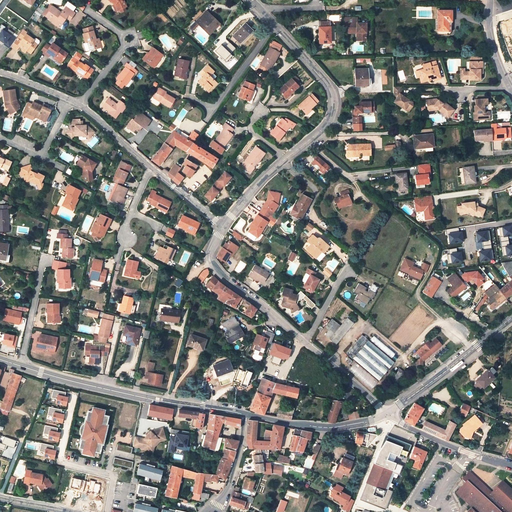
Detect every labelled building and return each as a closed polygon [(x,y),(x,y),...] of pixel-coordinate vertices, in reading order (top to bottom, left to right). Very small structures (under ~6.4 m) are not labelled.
[(126,7),(122,0),(108,0),(114,3),(115,4),(118,10),(126,7)] [(165,0),(164,0),(156,6),(160,10),(166,2),(165,0)] [(52,21),(57,25),(61,19),(64,21),(66,18),(69,20),(74,13),(66,7),(61,13),(52,7),(45,16),(52,21)] [(218,23),(206,11),(196,22),(200,26),(201,25),(210,34),(214,29),(214,28),(218,23)] [(437,11),(437,31),(448,31),(448,21),(451,22),(451,11),(437,11)] [(366,23),(357,23),(357,18),(343,18),(343,30),(348,30),(348,34),(354,33),(356,33),(356,41),(365,41),(366,23)] [(59,28),(64,21),(61,19),(57,25),(52,21),(51,22),(59,28)] [(319,22),(320,43),(330,43),(330,21),(319,22)] [(232,36),(240,43),(252,31),(244,23),(232,36)] [(225,29),(222,33),(226,38),(230,34),(225,29)] [(33,41),(27,36),(28,34),(22,30),(10,46),(13,48),(14,48),(17,50),(19,46),(20,45),(22,46),(21,47),(22,51),(25,53),(26,50),(29,47),(33,50),(36,45),(37,45),(39,43),(39,41),(36,39),(34,39),(33,41)] [(93,31),(84,34),(82,34),(85,43),(87,42),(88,46),(90,51),(101,47),(99,40),(96,41),(95,39),(93,31)] [(67,54),(52,43),(50,46),(49,47),(46,52),(50,55),(53,57),(61,63),(67,54)] [(46,52),(49,47),(46,44),(40,51),(48,56),(49,56),(50,55),(46,52)] [(148,54),(147,56),(146,55),(142,59),(153,68),(160,59),(157,57),(160,54),(153,48),(148,54)] [(274,62),(279,53),(270,48),(260,65),(267,69),(268,69),(272,61),(274,62)] [(76,60),(78,61),(82,56),(77,53),(73,58),(76,60)] [(73,58),(67,66),(70,68),(76,60),(73,58)] [(187,69),(189,61),(178,59),(177,67),(178,67),(176,76),(179,76),(182,77),(182,79),(186,80),(187,77),(186,74),(186,72),(188,71),(189,69),(187,69)] [(78,61),(76,60),(70,68),(80,75),(81,73),(87,78),(93,70),(85,65),(84,66),(78,61)] [(440,77),(435,62),(433,62),(422,65),(424,69),(419,71),(420,76),(419,76),(421,81),(423,80),(423,82),(440,77)] [(483,62),(472,62),(472,69),(470,69),(470,72),(464,72),(461,72),(461,79),(470,79),(470,80),(480,80),(480,73),(480,70),(482,70),(483,62)] [(125,86),(134,74),(133,73),(135,70),(127,63),(124,67),(125,68),(116,79),(118,81),(115,84),(121,88),(124,85),(125,86)] [(198,82),(207,91),(210,87),(212,89),(214,87),(217,84),(212,80),(209,77),(211,75),(214,72),(207,66),(200,73),(204,77),(198,82)] [(354,69),(355,86),(368,86),(367,68),(354,69)] [(291,79),(298,86),(298,87),(301,84),(293,76),(291,79)] [(291,79),(278,91),(284,98),(291,91),(292,92),(298,87),(298,86),(291,79)] [(248,101),(252,91),(254,85),(245,82),(243,87),(242,87),(238,97),(248,101)] [(393,87),(393,94),(393,98),(395,99),(393,102),(408,111),(412,106),(412,103),(408,100),(400,95),(401,93),(401,87),(393,87)] [(14,89),(3,91),(4,101),(5,101),(6,103),(5,106),(7,110),(9,109),(12,113),(18,109),(19,106),(17,102),(16,99),(14,89)] [(154,97),(170,107),(173,108),(177,101),(174,99),(175,99),(166,93),(159,89),(154,97)] [(309,97),(315,104),(318,101),(312,94),(309,97)] [(309,96),(298,106),(305,113),(310,109),(315,104),(309,97),(309,96)] [(102,107),(109,112),(108,113),(115,118),(120,112),(121,109),(123,110),(126,106),(119,101),(117,105),(115,104),(114,105),(113,104),(114,102),(108,98),(102,107)] [(436,99),(427,100),(428,109),(434,108),(434,110),(438,110),(448,118),(454,110),(444,102),(442,104),(436,99)] [(487,99),(475,100),(476,105),(476,108),(475,108),(475,113),(474,113),(474,120),(490,119),(489,112),(484,112),(484,104),(488,104),(487,99)] [(38,105),(32,102),(29,110),(27,114),(34,117),(45,122),(50,110),(42,106),(38,105)] [(374,102),(359,103),(360,106),(355,107),(355,110),(355,113),(353,113),(354,125),(361,124),(361,117),(363,117),(364,116),(365,115),(365,114),(365,113),(371,112),(371,107),(374,107),(374,102)] [(27,114),(29,110),(24,108),(21,115),(32,120),(34,117),(27,114)] [(143,128),(149,120),(138,112),(132,120),(131,119),(126,126),(131,130),(132,128),(134,129),(137,131),(141,126),(143,128)] [(86,135),(89,137),(94,132),(88,127),(86,127),(86,125),(83,125),(83,121),(81,121),(81,118),(73,119),(73,124),(75,124),(75,127),(72,127),(67,132),(72,138),(74,135),(86,135)] [(270,134),(279,140),(285,132),(283,131),(285,128),(287,128),(290,125),(293,127),(296,123),(286,120),(285,122),(282,119),(270,134)] [(222,148),(228,141),(227,140),(228,139),(229,139),(232,135),(230,133),(233,129),(225,123),(222,127),(224,129),(214,142),(222,148)] [(492,139),(492,141),(496,140),(496,139),(500,138),(505,138),(510,137),(509,128),(496,129),(491,129),(492,139)] [(474,140),(483,140),(492,139),(491,129),(474,130),(474,140)] [(185,152),(192,143),(197,136),(192,132),(189,137),(181,132),(179,135),(173,131),(164,143),(172,149),(174,145),(185,152)] [(415,148),(433,146),(432,134),(413,136),(415,148)] [(164,158),(172,149),(164,143),(156,153),(164,158)] [(189,154),(185,160),(183,165),(185,166),(182,172),(190,176),(200,160),(205,152),(192,143),(185,152),(187,153),(189,154)] [(359,155),(370,155),(369,144),(351,145),(351,150),(348,150),(346,150),(346,156),(359,155)] [(256,147),(242,165),(242,166),(239,170),(248,177),(252,173),(251,172),(254,167),(253,167),(256,163),(259,159),(260,160),(264,154),(256,147)] [(204,163),(210,155),(205,152),(200,160),(204,163)] [(156,153),(151,160),(158,165),(164,158),(156,153)] [(95,163),(81,155),(77,163),(78,164),(82,166),(81,168),(82,171),(81,171),(82,179),(85,181),(92,180),(91,171),(95,163)] [(211,168),(217,160),(217,159),(215,158),(211,155),(210,155),(204,163),(211,168)] [(330,167),(318,156),(311,163),(313,165),(314,165),(317,164),(319,167),(319,169),(319,170),(323,174),(330,167)] [(0,170),(6,174),(11,162),(0,157),(0,170)] [(112,182),(117,184),(122,186),(128,172),(126,172),(129,165),(121,162),(112,182)] [(175,163),(167,173),(168,176),(172,179),(177,172),(181,167),(175,163)] [(425,184),(431,184),(430,163),(418,164),(419,173),(417,174),(417,187),(426,187),(425,184)] [(30,165),(21,168),(22,170),(19,171),(20,174),(23,174),(23,175),(25,182),(28,181),(28,180),(34,184),(35,182),(39,184),(40,182),(43,176),(37,173),(37,175),(34,173),(30,172),(31,170),(30,165)] [(463,168),(465,184),(475,182),(473,166),(463,168)] [(172,179),(182,188),(183,187),(186,182),(183,180),(184,178),(177,172),(172,179)] [(214,184),(220,189),(222,186),(223,186),(230,177),(224,172),(214,184)] [(395,174),(396,183),(398,182),(399,190),(407,189),(405,173),(395,174)] [(0,182),(8,186),(11,178),(1,174),(0,175),(0,182)] [(117,184),(110,200),(120,204),(123,198),(127,189),(122,186),(117,184)] [(220,189),(214,184),(204,196),(210,201),(218,192),(217,191),(220,189)] [(80,190),(69,185),(65,193),(68,195),(67,198),(65,197),(63,201),(65,202),(63,206),(72,210),(77,199),(76,198),(80,190)] [(113,186),(111,185),(105,197),(108,198),(113,186)] [(155,207),(166,212),(171,202),(155,194),(156,193),(151,190),(146,200),(150,202),(155,204),(155,207)] [(341,192),(343,196),(341,196),(334,199),(335,203),(336,203),(339,208),(346,205),(346,203),(351,201),(348,194),(349,193),(347,190),(341,192)] [(259,212),(267,218),(274,223),(277,220),(270,215),(277,205),(279,194),(268,192),(267,200),(266,202),(267,202),(265,206),(264,206),(259,212)] [(286,212),(300,219),(311,199),(302,195),(296,205),(290,202),(285,212),(286,212)] [(414,198),(415,203),(416,212),(424,211),(425,220),(434,219),(431,201),(421,202),(420,197),(414,198)] [(461,206),(457,207),(457,212),(462,212),(462,213),(470,212),(474,211),(475,214),(481,217),(484,210),(477,206),(474,207),(474,204),(473,202),(461,204),(461,206)] [(0,231),(8,231),(7,209),(7,206),(7,205),(0,205),(0,231)] [(274,223),(274,224),(278,226),(282,219),(286,212),(285,212),(282,210),(277,220),(274,223)] [(262,228),(266,222),(265,221),(267,218),(259,212),(257,215),(250,223),(252,225),(250,227),(248,231),(257,237),(262,229),(262,228)] [(101,236),(105,227),(106,228),(110,219),(100,215),(98,218),(98,219),(97,219),(96,218),(92,227),(94,228),(92,232),(93,232),(92,235),(95,241),(100,238),(99,237),(100,235),(101,236)] [(177,226),(185,230),(185,231),(188,232),(189,230),(195,232),(198,223),(182,216),(177,226)] [(511,254),(511,243),(510,244),(509,236),(511,235),(511,224),(499,226),(503,256),(511,254)] [(172,237),(174,231),(168,228),(166,235),(172,237)] [(241,237),(233,231),(231,234),(239,240),(241,237)] [(451,243),(465,241),(463,231),(449,233),(451,243)] [(58,233),(57,233),(57,238),(61,238),(60,248),(63,248),(62,256),(72,257),(73,248),(70,248),(71,239),(67,239),(67,234),(66,234),(58,233)] [(314,235),(308,241),(312,245),(307,250),(317,258),(323,251),(321,250),(323,249),(325,251),(330,246),(320,237),(319,238),(318,239),(314,235)] [(225,243),(222,248),(229,253),(234,246),(228,241),(226,244),(225,243)] [(156,259),(167,263),(168,259),(171,260),(175,250),(164,244),(163,248),(160,246),(158,251),(159,251),(156,259)] [(480,261),(493,260),(492,245),(484,245),(484,250),(479,251),(480,261)] [(234,246),(229,253),(230,253),(228,255),(230,257),(237,247),(234,246)] [(222,248),(216,256),(224,262),(228,255),(230,253),(229,253),(222,248)] [(448,254),(449,263),(463,262),(463,251),(458,251),(457,248),(450,249),(450,254),(448,254)] [(292,251),(288,259),(293,261),(297,253),(292,251)] [(414,265),(415,261),(405,257),(400,271),(422,279),(424,272),(427,273),(430,264),(424,262),(421,268),(414,265)] [(59,278),(59,282),(59,286),(61,286),(61,288),(70,288),(70,282),(68,282),(68,279),(68,270),(64,269),(66,263),(54,260),(52,269),(57,270),(57,278),(59,278)] [(89,278),(104,282),(106,273),(99,271),(100,269),(102,262),(93,260),(89,278)] [(138,262),(127,260),(124,275),(138,278),(139,272),(135,271),(138,262)] [(511,279),(511,278),(511,260),(511,261),(500,262),(508,276),(511,279)] [(268,273),(255,265),(248,276),(254,280),(255,279),(262,283),(268,273)] [(327,268),(325,272),(330,276),(333,273),(327,268)] [(203,271),(197,280),(201,283),(209,272),(207,269),(203,271)] [(311,274),(303,287),(312,292),(319,280),(314,277),(316,273),(313,271),(311,274)] [(460,292),(466,287),(462,283),(467,279),(464,276),(459,280),(454,273),(447,279),(452,286),(447,290),(452,296),(459,291),(460,292)] [(232,292),(225,287),(218,281),(213,276),(206,286),(219,295),(218,297),(217,298),(225,303),(232,292)] [(422,292),(431,298),(431,297),(441,281),(432,276),(422,292)] [(511,280),(511,279),(498,290),(505,298),(511,292),(511,280)] [(372,282),(369,288),(359,282),(354,292),(358,294),(356,298),(368,305),(379,286),(372,282)] [(492,282),(482,290),(485,293),(489,298),(485,301),(491,309),(504,299),(505,298),(498,290),(492,282)] [(305,296),(300,292),(297,295),(292,294),(293,290),(284,288),(282,296),(284,296),(284,299),(283,298),(281,304),(282,306),(290,308),(293,312),(300,309),(297,303),(295,303),(296,299),(301,301),(303,298),(305,296)] [(232,292),(225,303),(233,308),(240,297),(232,292)] [(131,304),(133,299),(123,296),(122,304),(120,311),(133,315),(135,305),(131,304)] [(316,305),(307,297),(305,299),(307,301),(306,303),(312,308),(316,305)] [(250,304),(244,300),(238,310),(244,313),(247,307),(250,304)] [(49,313),(49,322),(59,322),(59,316),(58,316),(58,313),(58,304),(47,304),(47,313),(49,313)] [(251,317),(256,308),(250,304),(247,307),(244,313),(251,317)] [(100,311),(89,308),(87,316),(98,318),(100,311)] [(179,311),(161,309),(160,320),(178,322),(179,311)] [(23,314),(6,311),(4,325),(20,329),(23,314)] [(104,313),(102,319),(112,321),(114,315),(104,313)] [(324,336),(335,345),(353,323),(347,318),(340,326),(336,322),(329,330),(324,336)] [(112,321),(102,319),(97,341),(105,343),(107,338),(109,331),(110,331),(112,321)] [(329,330),(336,322),(332,319),(324,327),(329,330)] [(140,329),(125,325),(123,335),(128,336),(131,337),(129,344),(136,346),(140,329)] [(244,335),(239,325),(224,333),(228,341),(237,336),(238,338),(244,335)] [(271,345),(275,334),(267,331),(265,336),(264,337),(261,336),(258,335),(257,337),(256,337),(253,344),(255,345),(254,350),(260,352),(262,348),(264,348),(266,343),(271,345)] [(206,339),(191,334),(187,345),(193,347),(193,346),(202,349),(206,339)] [(57,338),(40,335),(39,338),(38,342),(37,341),(35,348),(45,350),(46,348),(48,349),(54,350),(57,338)] [(362,335),(346,353),(352,359),(358,353),(363,346),(368,340),(362,335)] [(374,335),(371,339),(392,358),(395,354),(374,335)] [(4,338),(3,348),(16,351),(18,340),(4,338)] [(423,349),(418,354),(420,356),(423,360),(441,345),(435,339),(430,344),(428,342),(422,347),(423,349)] [(363,346),(389,368),(394,362),(368,340),(363,346)] [(103,347),(85,346),(85,354),(89,355),(89,364),(98,364),(98,355),(103,355),(103,347)] [(389,368),(363,346),(358,353),(384,375),(389,368)] [(352,359),(378,381),(384,375),(358,353),(352,359)] [(228,360),(213,365),(215,370),(211,371),(214,379),(233,372),(228,360)] [(149,376),(149,378),(148,382),(160,385),(162,375),(151,373),(152,371),(154,363),(148,362),(146,375),(149,376)] [(405,373),(399,368),(394,374),(392,372),(387,378),(389,380),(384,386),(390,390),(405,373)] [(476,380),(483,388),(494,378),(487,370),(476,380)] [(9,411),(21,376),(12,373),(11,376),(2,403),(1,408),(9,411)] [(272,392),(296,398),(297,395),(297,394),(297,392),(298,389),(274,383),(262,378),(250,410),(263,414),(272,392)] [(69,400),(58,398),(56,407),(66,410),(69,400)] [(337,416),(339,408),(341,402),(333,400),(326,422),(332,423),(335,416),(337,416)] [(172,420),(174,409),(143,403),(141,414),(172,420)] [(413,425),(424,406),(422,405),(421,407),(414,403),(404,420),(413,425)] [(462,403),(457,413),(460,414),(465,416),(468,410),(469,406),(462,403)] [(103,415),(104,410),(93,407),(92,412),(88,411),(87,416),(89,417),(88,420),(86,420),(85,419),(80,439),(81,439),(84,440),(83,443),(81,442),(79,448),(83,449),(82,453),(93,456),(95,451),(99,452),(101,447),(98,447),(99,443),(100,443),(104,425),(106,425),(108,416),(103,415)] [(291,420),(294,408),(289,407),(288,412),(285,411),(283,418),(291,420)] [(179,410),(178,416),(193,418),(191,427),(202,429),(205,414),(198,413),(198,412),(179,410)] [(352,419),(359,418),(358,411),(351,412),(352,419)] [(203,447),(222,453),(221,458),(231,461),(232,461),(238,443),(237,440),(220,437),(218,437),(219,431),(221,431),(223,422),(239,428),(240,419),(209,414),(206,433),(203,447)] [(482,423),(474,415),(463,425),(464,426),(461,429),(460,432),(464,436),(466,434),(471,436),(473,431),(472,430),(475,428),(476,429),(482,423)] [(65,418),(54,416),(52,424),(62,427),(65,418)] [(255,421),(248,420),(246,440),(253,440),(254,427),(255,421)] [(422,429),(447,440),(455,424),(450,421),(445,430),(425,421),(422,429)] [(269,449),(279,450),(283,426),(273,424),(272,431),(271,437),(270,441),(269,449)] [(135,437),(133,446),(141,448),(141,449),(150,451),(151,445),(158,438),(164,436),(162,428),(150,432),(143,439),(135,437)] [(301,430),(294,429),(293,434),(289,450),(291,451),(291,452),(294,453),(294,454),(301,455),(303,452),(298,451),(297,453),(294,453),(295,451),(301,430)] [(307,439),(310,440),(311,432),(301,430),(295,451),(296,451),(298,451),(303,452),(306,443),(307,439)] [(364,431),(357,430),(355,442),(362,443),(363,440),(363,437),(363,433),(364,431)] [(176,436),(170,436),(168,452),(175,453),(176,446),(188,447),(190,435),(177,433),(176,436)] [(377,434),(368,433),(366,447),(367,447),(377,436),(377,434)] [(61,437),(50,434),(48,443),(58,446),(61,437)] [(380,448),(360,500),(386,509),(393,491),(386,489),(393,473),(399,474),(403,466),(394,462),(396,456),(406,459),(411,445),(385,434),(380,448)] [(150,451),(153,451),(154,446),(159,441),(165,439),(164,436),(158,438),(151,445),(150,451)] [(261,449),(269,449),(270,441),(264,441),(253,440),(246,440),(249,448),(256,448),(261,449)] [(116,450),(129,453),(131,447),(117,444),(116,450)] [(416,460),(413,466),(419,469),(423,459),(426,452),(414,447),(410,457),(416,460)] [(57,454),(46,452),(44,461),(54,464),(57,454)] [(257,455),(253,455),(255,472),(263,472),(264,472),(263,462),(262,455),(257,455)] [(352,462),(341,457),(338,463),(335,465),(332,474),(339,477),(341,473),(347,475),(352,462)] [(113,464),(130,468),(131,461),(114,458),(113,464)] [(211,480),(217,481),(218,476),(225,479),(228,471),(231,461),(221,458),(215,475),(204,473),(203,478),(205,479),(211,480)] [(149,466),(140,464),(137,475),(160,481),(163,471),(149,466)] [(165,496),(174,498),(175,492),(178,476),(180,468),(172,465),(165,496)] [(276,465),(275,474),(283,475),(284,466),(276,465)] [(180,468),(178,476),(195,479),(196,473),(180,468)] [(31,471),(26,470),(24,483),(29,484),(29,482),(37,483),(39,484),(40,484),(38,485),(42,491),(46,488),(45,487),(49,484),(46,480),(42,475),(31,473),(31,471)] [(195,479),(193,493),(200,494),(200,493),(201,488),(202,482),(203,478),(204,473),(196,473),(195,479)] [(470,476),(490,495),(492,494),(471,474),(470,476)] [(468,485),(460,493),(480,511),(483,511),(489,506),(491,510),(488,511),(511,511),(511,492),(504,485),(492,494),(490,495),(470,476),(464,481),(468,485)] [(247,477),(245,477),(244,481),(245,481),(242,488),(251,491),(254,480),(252,479),(247,477)] [(157,488),(139,484),(137,494),(155,498),(157,488)] [(343,487),(336,484),(335,486),(333,487),(332,490),(332,492),(336,494),(334,497),(335,499),(340,501),(345,504),(344,506),(343,508),(349,511),(353,501),(349,498),(349,496),(341,492),(343,487)] [(238,492),(233,491),(229,503),(246,509),(247,506),(244,505),(245,501),(238,499),(240,493),(238,492)] [(480,511),(460,493),(458,495),(476,511),(480,511)] [(157,511),(158,508),(135,503),(133,511),(157,511)]
